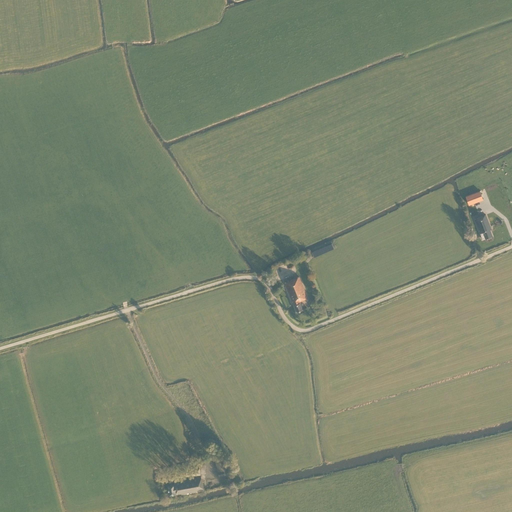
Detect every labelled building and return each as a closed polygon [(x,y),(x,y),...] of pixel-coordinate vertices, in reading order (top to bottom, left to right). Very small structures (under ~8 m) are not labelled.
[(480,191),(464,197),(467,205),(483,199),(481,194),(480,191)] [(490,209),(494,222),(511,216),(507,203),(490,209)] [(491,229),(486,215),(474,219),(480,233),(483,239),(492,236),(490,229),(491,229)] [(334,248),(332,243),(312,252),(314,257),(334,248)] [(302,309),(299,301),(307,298),(299,276),(284,282),(292,301),(293,301),(296,311),(302,309)] [(231,468),(228,456),(215,459),(218,471),(231,468)] [(200,474),(199,467),(183,470),(185,477),(200,474)] [(204,490),(201,475),(173,481),(174,484),(167,485),(169,495),(177,493),(177,494),(181,493),(182,494),(204,490)]
